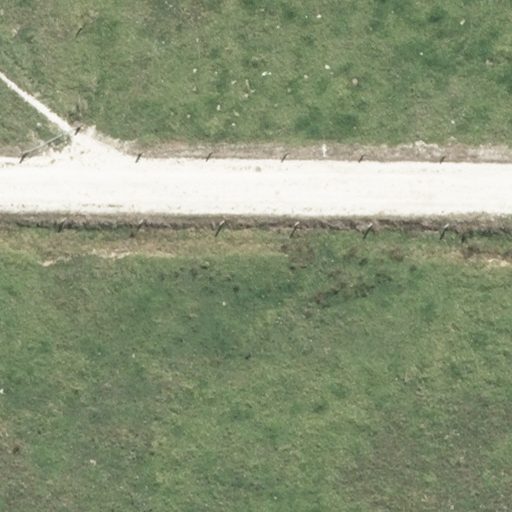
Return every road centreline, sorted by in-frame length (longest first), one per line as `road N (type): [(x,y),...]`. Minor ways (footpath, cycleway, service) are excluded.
road 1 (track): [(511,217),(0,201)]
road 2 (track): [(0,107),(79,202)]
